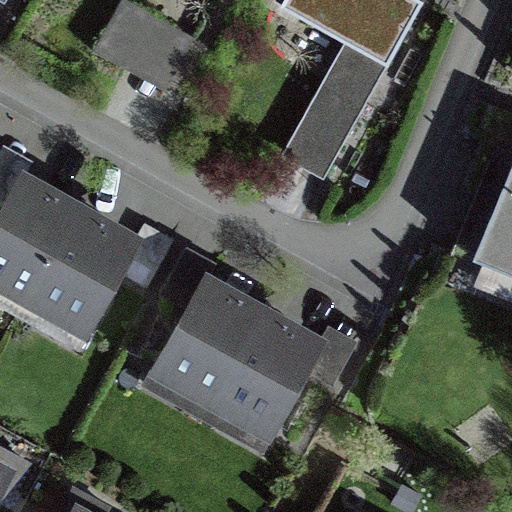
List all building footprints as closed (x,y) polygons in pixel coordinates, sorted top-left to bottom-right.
[(280,4),(387,63),(421,0),(276,0),(281,2),(280,4)] [(108,22),(93,49),(126,68),(141,40),(108,22)] [(511,161),(510,166),(491,158),(489,157),(474,195),(476,196),(487,200),(466,251),(474,254),(473,257),(511,273),(511,161)] [(6,306),(20,314),(78,209),(21,178),(0,214),(0,277),(16,287),(6,306)] [(134,241),(78,209),(20,314),(34,321),(44,302),(87,326),(118,269),(134,241)] [(189,408),(203,416),(261,311),(204,279),(157,365),(200,388),(189,408)] [(318,343),(261,311),(203,416),(217,424),(228,404),(270,428),(318,343)]
